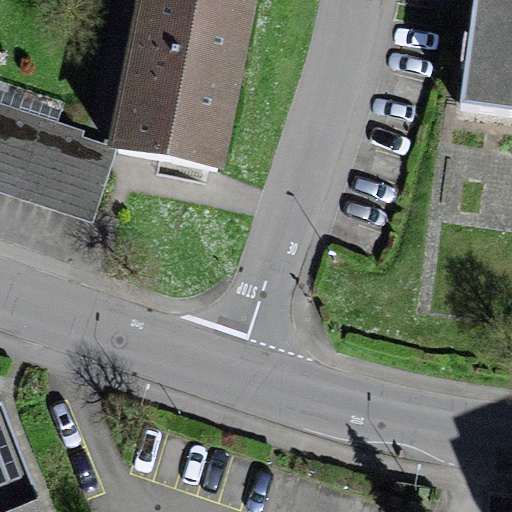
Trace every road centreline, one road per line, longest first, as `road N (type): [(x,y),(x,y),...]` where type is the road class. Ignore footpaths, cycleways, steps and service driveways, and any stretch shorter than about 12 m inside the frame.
road 1 (residential): [(352,0),(233,374)]
road 2 (residential): [(233,374),(348,410),(511,442)]
road 3 (residential): [(0,295),(233,374)]
